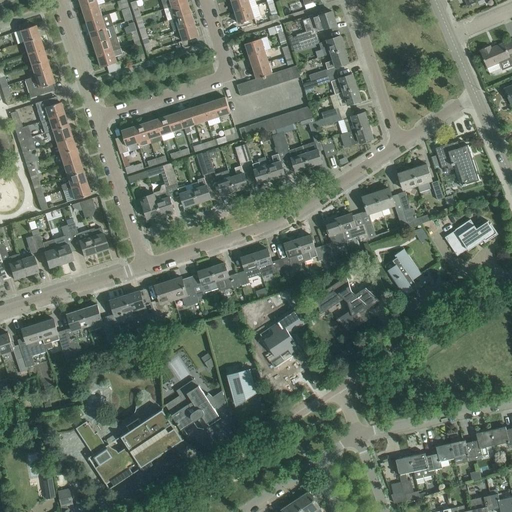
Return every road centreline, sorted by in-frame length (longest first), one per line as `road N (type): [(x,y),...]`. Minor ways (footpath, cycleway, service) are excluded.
road 1 (residential): [(144,264),(281,218),(398,145)]
road 2 (residential): [(341,388),(155,511)]
road 3 (residential): [(96,118),(217,80),(225,64),(205,0)]
road 4 (residential): [(511,273),(341,388)]
road 5 (residential): [(356,435),(511,400)]
road 6 (unclassified): [(144,264),(96,118)]
road 7 (residential): [(398,145),(351,0)]
road 8 (residential): [(0,311),(144,264)]
road 9 (unclassified): [(96,118),(59,0)]
